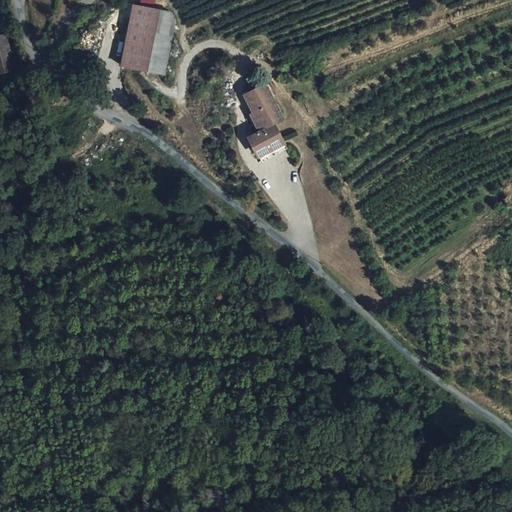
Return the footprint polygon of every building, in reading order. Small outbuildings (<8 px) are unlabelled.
[(168,83),(185,30),(182,22),(150,11),(131,71),(168,83)] [(0,69),(2,78),(18,74),(22,72),(12,38),(0,40),(0,69)] [(34,94),(40,115),(54,111),(47,90),(34,94)] [(250,90),(232,100),(242,116),(240,118),(250,134),(270,122),(250,90)] [(244,138),(250,134),(240,118),(235,121),(244,138)]
